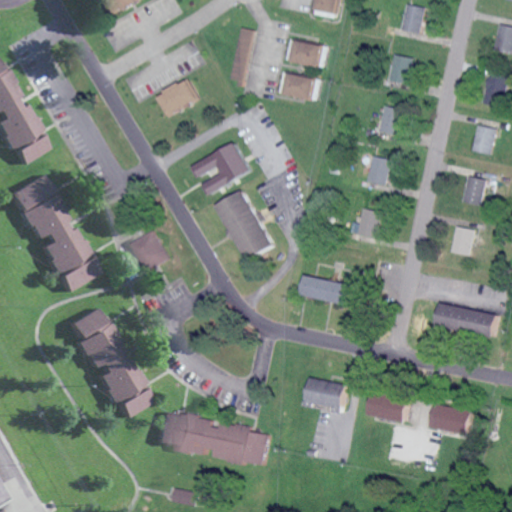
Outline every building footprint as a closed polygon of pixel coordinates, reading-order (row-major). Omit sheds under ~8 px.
[(138,0),(106,0),(116,14),(138,0)] [(338,15),(338,0),(316,0),(316,14),(338,15)] [(420,34),(426,8),(408,4),(401,29),(420,34)] [(511,26),(501,24),(495,49),(511,53),(511,26)] [(253,30),(240,28),(233,79),(240,80),(239,85),(246,86),(253,30)] [(320,67),(323,45),(295,42),(292,63),(320,67)] [(390,81),(409,84),(414,58),(395,54),(390,81)] [(50,151),(29,104),(20,108),(16,100),(21,98),(8,69),(2,72),(0,67),(0,125),(18,166),(50,151)] [(492,71),(483,103),(501,108),(510,76),(492,71)] [(313,99),(316,77),(283,74),(280,95),(313,99)] [(200,101),(190,80),(159,95),(168,116),(200,101)] [(381,133),(401,135),(404,108),(385,106),(381,133)] [(498,129),(479,125),(474,151),(493,155),(498,129)] [(193,166),(199,178),(221,168),(225,175),(205,185),(210,194),(252,174),(238,145),(193,166)] [(392,158),(372,157),(371,183),(390,185),(392,158)] [(98,276),(72,218),(68,220),(47,174),(11,191),(34,239),(46,234),(49,242),(43,244),(65,291),(98,276)] [(465,200),(483,204),(488,178),(469,175),(465,200)] [(217,204),(248,259),(275,244),(244,188),(217,204)] [(355,221),(352,231),(379,237),(385,211),(365,207),(361,222),(355,221)] [(471,255),(476,228),(458,225),(453,251),(471,255)] [(128,243),(141,264),(140,265),(144,272),(169,258),(151,229),(128,243)] [(356,284),(306,273),(302,293),(352,304),(356,284)] [(499,312),(441,302),(437,324),(495,335),(499,312)] [(154,402),(130,357),(126,359),(98,307),(70,322),(79,339),(77,340),(93,368),(101,364),(105,371),(99,374),(124,419),(154,402)] [(348,383),(311,376),(306,401),(334,407),(334,410),(343,411),(348,383)] [(369,415),(406,420),(410,397),(373,391),(369,415)] [(468,434),(473,411),(437,402),(432,425),(468,434)] [(175,444),(179,414),(163,412),(159,442),(175,444)] [(176,446),(216,454),(216,457),(245,463),(246,461),(265,465),(272,431),(183,413),(176,446)] [(0,511),(7,511),(18,506),(0,476),(0,511)]
